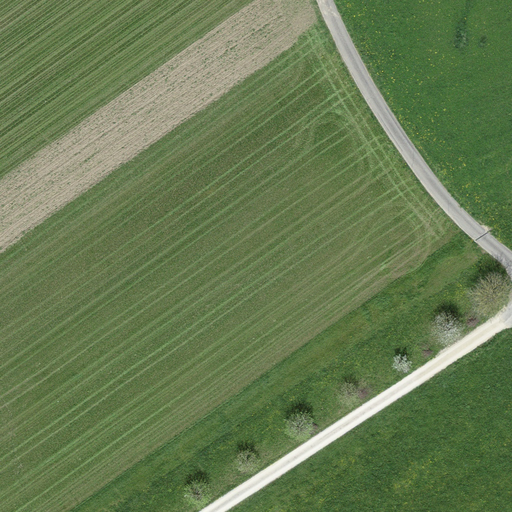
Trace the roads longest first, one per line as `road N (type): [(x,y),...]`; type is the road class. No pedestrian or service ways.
road 1 (track): [(511,316),(211,511)]
road 2 (residential): [(511,263),(421,170),(356,68),(325,0)]
